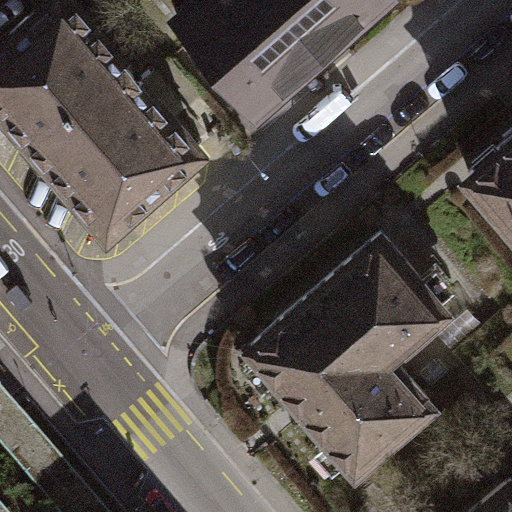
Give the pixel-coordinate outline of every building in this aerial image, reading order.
[(37,0),(0,31),(0,105),(98,222),(191,145),(119,59),(70,0),(37,0)] [(169,0),(254,100),(316,46),(370,0),(169,0)] [(511,129),(466,169),(511,222),(511,129)] [(304,403),(354,464),(432,401),(392,351),(449,303),(381,224),(249,336),(304,403)] [(511,511),(511,480),(507,475),(466,511),(511,511)]
